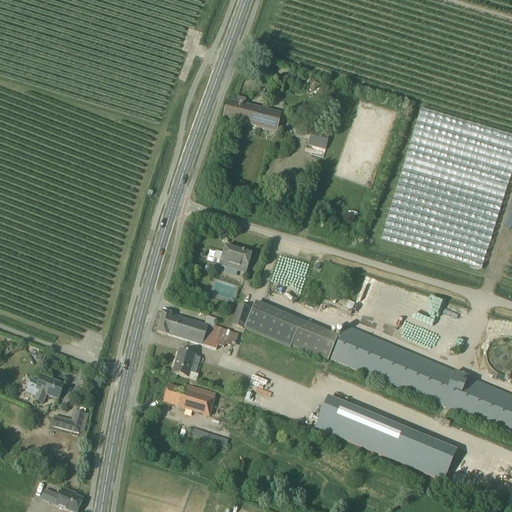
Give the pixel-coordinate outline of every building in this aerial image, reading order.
[(246,99),(237,97),(236,103),(227,101),(223,120),(276,133),(280,115),(244,105),(246,99)] [(329,134),(312,129),(308,146),(325,150),(329,134)] [(511,220),(507,218),(503,229),(511,231),(511,226),(511,220)] [(211,268),(218,270),(220,271),(221,267),(245,275),(251,256),(225,247),(223,254),(216,252),(211,268)] [(463,340),(471,312),(412,293),(403,321),(463,340)] [(250,309),(238,305),(232,327),(244,330),(250,309)] [(214,328),(162,313),(156,332),(216,350),(217,346),(224,348),(225,345),(234,348),(239,335),(228,332),(228,331),(214,327),(214,328)] [(511,397),(344,327),(330,361),(511,436),(511,397)] [(195,356),(179,351),(172,374),(188,379),(195,356)] [(503,382),(505,377),(497,374),(495,379),(503,382)] [(35,397),(34,401),(43,405),(46,396),(58,401),(64,386),(41,376),(38,383),(31,380),(26,393),(35,397)] [(183,391),(168,386),(162,404),(209,418),(216,396),(184,387),(183,391)] [(316,429),(392,461),(405,431),(328,399),(316,429)] [(89,414),(74,410),(71,421),(54,416),(51,428),(79,435),(79,434),(84,435),(89,414)] [(455,452),(405,431),(392,461),(443,482),(455,452)] [(207,435),(200,433),(198,440),(205,442),(207,435)] [(214,437),(212,444),(219,446),(221,439),(214,437)] [(62,489),(56,507),(68,511),(77,511),(83,500),(72,495),(73,493),(62,489)]
